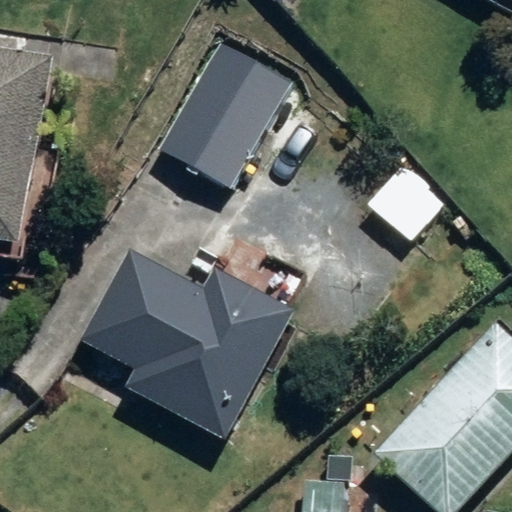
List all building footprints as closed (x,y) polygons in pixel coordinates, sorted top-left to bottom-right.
[(295,88),(222,46),(159,158),(232,199),(295,88)] [(53,74),(54,64),(0,55),(0,268),(24,272),(27,250),(24,250),(46,107),(55,109),(60,75),(53,74)] [(451,204),(406,168),(369,214),(413,250),(451,204)] [(125,399),(228,453),(298,320),(289,315),(307,281),(271,262),(253,296),(216,277),(205,298),(130,259),(81,351),(135,379),(125,399)] [(511,342),(499,331),(376,465),(427,511),(469,511),(511,466),(511,342)]
